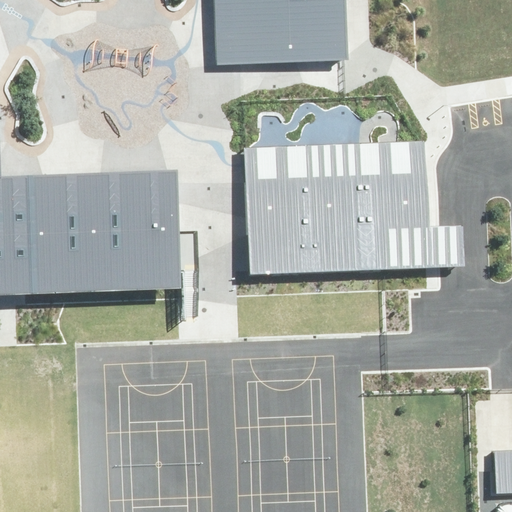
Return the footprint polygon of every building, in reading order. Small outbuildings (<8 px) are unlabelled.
[(207,0),(209,59),(345,56),(344,48),(342,0),(207,0)] [(253,144),(244,144),(249,272),(462,262),(460,221),(425,222),(421,137),(400,137),(253,144)] [(0,291),(176,286),(172,162),(0,167),(0,291)] [(511,445),(496,446),(498,490),(511,489),(511,445)] [(511,511),(511,502),(510,502),(506,502),(503,503),(500,505),(498,509),(496,511),(511,511)]
